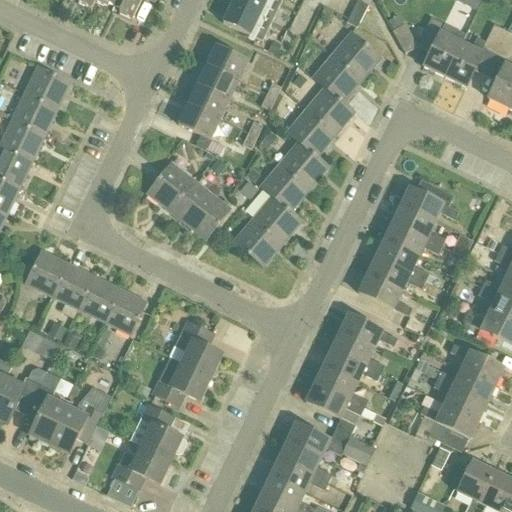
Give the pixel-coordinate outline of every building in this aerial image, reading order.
[(72,0),(72,2),(91,12),(95,4),(96,0),(72,0)] [(96,0),(95,4),(112,13),(118,0),(96,0)] [(118,0),(112,13),(132,23),(143,0),(154,6),(156,0),(118,0)] [(272,25),(281,6),(270,0),(234,0),(231,5),(272,25)] [(357,30),(368,8),(358,3),(348,21),(346,25),(357,30)] [(262,44),(272,25),(231,5),(222,25),(249,38),(248,41),(254,44),(255,41),(262,44)] [(388,23),(394,33),(392,34),(405,57),(418,49),(417,49),(405,27),(403,28),(397,17),(388,23)] [(443,80),(461,45),(446,38),(449,30),(431,21),(417,49),(418,49),(430,55),(422,70),(443,80)] [(461,45),(443,80),(465,91),(474,73),(484,79),(495,57),(507,34),(493,27),(486,42),(477,38),(471,50),(461,45)] [(511,56),(511,36),(507,34),(495,57),(507,63),(509,64),(511,56)] [(332,59),(361,83),(380,61),(352,36),(332,59)] [(272,44),(268,54),(276,58),(278,54),(281,47),(272,44)] [(205,69),(238,84),(247,64),(215,49),(205,69)] [(342,105),(361,83),(332,59),(313,82),(324,92),(342,105)] [(395,66),(389,63),(384,70),(390,74),(395,66)] [(496,85),(488,101),(508,112),(511,104),(511,70),(507,68),(505,67),(496,85)] [(228,103),(238,84),(205,69),(196,88),(228,103)] [(24,97),(57,113),(70,86),(36,70),(24,97)] [(275,102),(281,90),(272,86),(267,98),(275,102)] [(219,123),(228,103),(196,88),(187,107),(219,123)] [(354,115),(342,105),(324,92),(305,114),(335,137),(354,115)] [(45,139),(57,113),(24,97),(11,122),(45,139)] [(275,102),(267,98),(261,109),(270,113),(275,102)] [(209,142),(219,123),(187,107),(177,127),(200,138),(209,142)] [(316,160),(335,137),(305,114),(286,136),(298,146),(316,160)] [(0,149),(32,165),(45,139),(11,122),(0,144),(0,149)] [(254,125),(248,137),(257,141),(262,129),(254,125)] [(270,133),(260,145),(267,151),(277,140),(270,133)] [(242,148),(251,152),(257,141),(248,137),(242,148)] [(204,153),(209,142),(200,138),(194,149),(204,153)] [(327,169),(316,160),(298,146),(279,169),(307,193),(327,169)] [(0,181),(20,191),(32,165),(0,149),(0,181)] [(176,219),(200,190),(170,167),(147,196),(176,219)] [(289,214),(307,193),(279,169),(259,192),(271,201),(289,214)] [(0,213),(7,216),(20,191),(0,181),(0,213)] [(408,191),(399,209),(434,226),(439,216),(454,223),(458,215),(448,210),(453,199),(420,183),(415,195),(408,191)] [(205,243),(229,213),(200,190),(176,219),(205,243)] [(301,224),(289,214),(271,201),(253,223),(281,247),(301,224)] [(399,209),(391,226),(441,251),(445,242),(430,235),(434,226),(399,209)] [(262,270),(281,247),(253,223),(233,245),(262,270)] [(391,226),(382,243),(417,260),(422,250),(438,258),(441,251),(391,226)] [(486,250),(492,253),(496,245),(490,242),(486,250)] [(382,243),(374,260),(425,284),(429,276),(413,269),(417,260),(382,243)] [(497,256),(511,263),(511,253),(501,248),(497,256)] [(50,300),(67,267),(40,254),(24,287),(50,300)] [(511,284),(511,263),(497,256),(494,264),(509,271),(505,281),(511,284)] [(374,260),(366,277),(401,294),(405,285),(421,292),(425,284),(374,260)] [(76,313),(93,280),(67,267),(50,300),(65,307),(61,316),(73,322),(77,313),(76,313)] [(396,304),(401,294),(366,277),(356,297),(391,314),(392,312),(408,319),(412,311),(396,304)] [(102,326),(118,293),(93,280),(76,313),(77,313),(102,326)] [(511,305),(511,284),(505,281),(500,290),(485,283),(481,291),(511,305)] [(511,327),(511,305),(481,291),(477,298),(493,305),(488,316),(511,327)] [(129,339),(145,306),(118,293),(102,326),(129,339)] [(511,349),(511,327),(488,316),(484,324),(468,317),(464,325),(480,332),(479,333),(511,349)] [(338,336),(372,353),(378,342),(393,349),(397,341),(382,334),(381,335),(346,318),(338,336)] [(180,339),(175,351),(185,355),(180,365),(179,366),(210,381),(222,358),(208,352),(214,339),(187,326),(180,339)] [(68,335),(62,349),(73,354),(80,341),(68,335)] [(368,361),(372,353),(338,336),(329,353),(380,378),(384,368),(368,361)] [(453,347),(449,355),(465,363),(460,373),(495,390),(503,372),(469,355),(453,347)] [(377,385),(380,378),(329,353),(321,371),(356,388),(361,377),(377,385)] [(158,384),(152,398),(179,411),(185,398),(199,405),(210,381),(179,366),(180,365),(170,360),(158,384)] [(0,389),(5,380),(11,370),(9,369),(10,367),(0,362),(0,389)] [(31,372),(27,381),(39,387),(45,375),(36,370),(31,372)] [(321,371),(312,388),(363,412),(364,411),(367,403),(352,395),(356,388),(321,371)] [(440,374),(436,383),(486,407),(495,390),(460,373),(456,382),(440,374)] [(39,387),(24,417),(35,423),(28,437),(48,447),(62,417),(66,411),(69,404),(61,400),(59,397),(53,394),(59,382),(45,375),(39,387)] [(24,417),(39,387),(27,381),(25,380),(21,388),(5,380),(0,389),(0,423),(6,427),(13,412),(24,417)] [(436,383),(432,390),(448,398),(443,407),(478,424),(486,407),(436,383)] [(139,386),(135,395),(146,401),(150,391),(139,386)] [(312,388),(304,406),(339,423),(339,421),(344,411),(360,419),(363,412),(312,388)] [(62,417),(48,447),(67,457),(74,442),(85,448),(100,418),(109,399),(92,390),(79,406),(75,415),(66,411),(62,417)] [(424,419),(415,438),(434,448),(436,444),(461,456),(468,442),(469,442),(478,424),(443,407),(439,416),(424,409),(420,417),(424,419)] [(140,421),(129,444),(139,448),(139,449),(170,464),(174,455),(179,457),(186,443),(181,441),(167,434),(173,421),(146,408),(140,421)] [(293,427),(285,445),(320,462),(325,451),(341,459),(342,457),(366,469),(374,451),(350,439),(345,450),(330,443),(329,444),(293,427)] [(285,445),(276,462),(327,487),(332,478),(316,470),(320,462),(285,445)] [(158,488),(170,464),(139,449),(133,460),(124,455),(118,468),(117,468),(111,480),(138,494),(144,481),(158,488)] [(441,473),(450,455),(439,450),(431,468),(441,473)] [(276,462),(268,479),(303,496),(309,486),(324,493),(327,487),(276,462)] [(474,511),(493,474),(471,464),(456,496),(471,504),(466,511),(474,511)] [(487,511),(501,511),(511,490),(511,483),(493,474),(474,511),(482,511),(484,510),(487,511)] [(71,481),(84,487),(87,481),(74,475),(71,481)] [(268,479),(259,496),(291,511),(315,511),(299,505),(303,496),(268,479)] [(326,500),(346,507),(352,492),(332,484),(326,500)] [(511,511),(511,490),(501,511),(511,511)] [(291,511),(259,496),(251,511),(291,511)] [(413,511),(439,511),(440,511),(418,500),(413,511)] [(342,511),(343,509),(320,501),(315,511),(342,511)]
